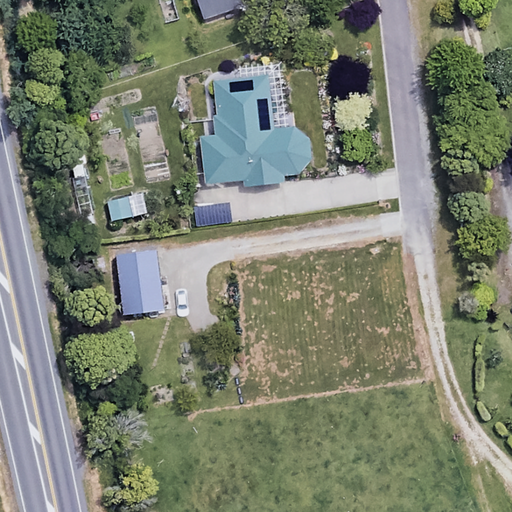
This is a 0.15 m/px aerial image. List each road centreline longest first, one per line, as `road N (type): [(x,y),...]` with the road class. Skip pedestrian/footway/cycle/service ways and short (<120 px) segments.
road 1 (residential): [(386,0),(416,290)]
road 2 (trunk): [(0,243),(55,511)]
